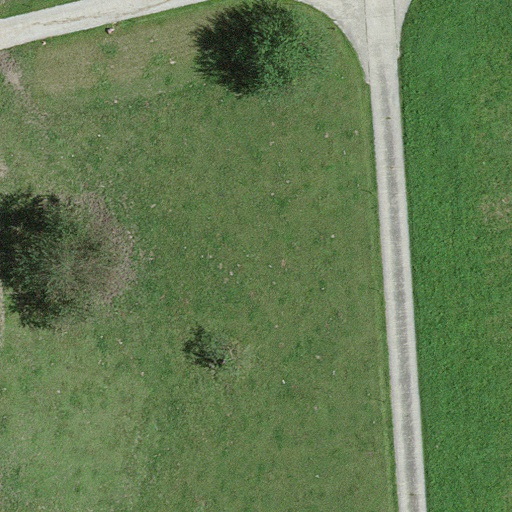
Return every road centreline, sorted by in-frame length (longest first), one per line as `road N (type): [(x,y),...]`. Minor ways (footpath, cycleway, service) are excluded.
road 1 (track): [(379,0),(413,511)]
road 2 (track): [(170,0),(0,41)]
